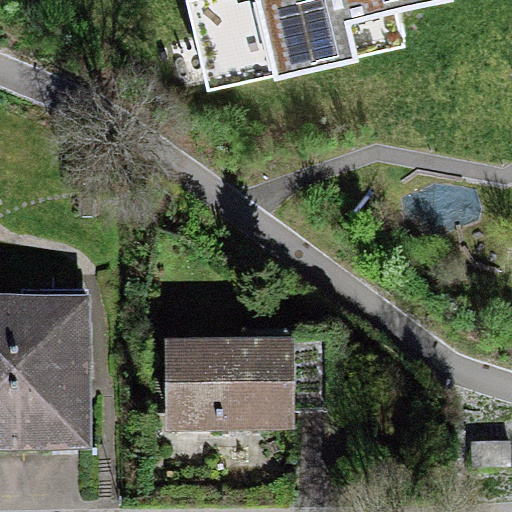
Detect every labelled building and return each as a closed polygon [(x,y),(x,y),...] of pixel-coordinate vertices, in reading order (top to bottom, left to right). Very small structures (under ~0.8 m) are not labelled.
[(189,0),(198,38),(224,33),(233,74),(404,35),(395,0),(189,0)] [(0,311),(0,378),(80,377),(80,311),(0,311)] [(288,412),(328,412),(328,345),(288,345),(284,365),(257,366),(254,356),(171,357),(171,428),(288,427),(288,412)] [(0,378),(0,445),(81,445),(80,377),(0,378)] [(509,444),(471,445),(471,468),(509,467),(509,444)]
